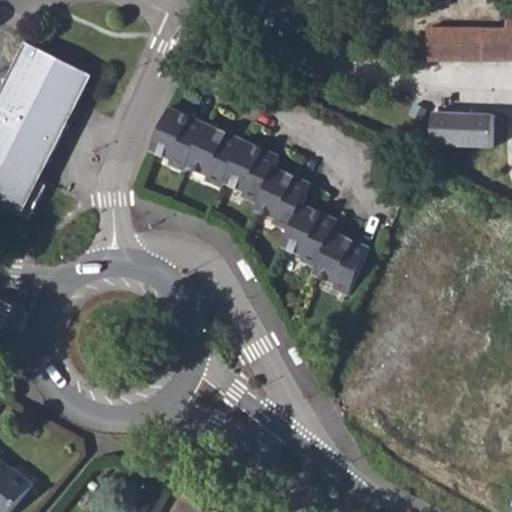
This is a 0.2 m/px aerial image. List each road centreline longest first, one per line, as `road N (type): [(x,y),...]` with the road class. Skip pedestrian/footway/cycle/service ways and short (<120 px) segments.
road 1 (residential): [(195,0),(115,177),(112,280)]
road 2 (secondary): [(66,314),(63,363),(84,391),(118,404),(155,395)]
road 3 (secondary): [(396,511),(273,427)]
road 4 (secondary): [(273,427),(185,345)]
